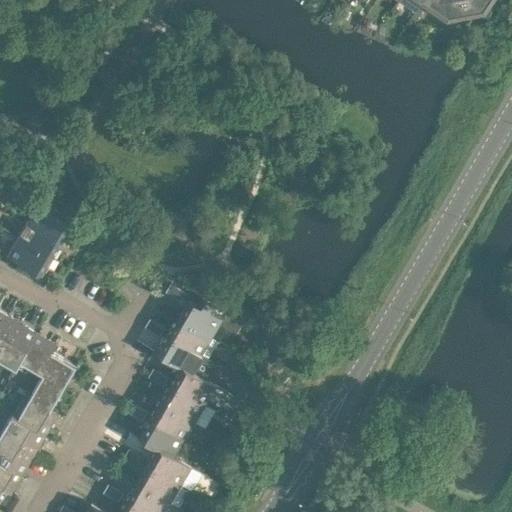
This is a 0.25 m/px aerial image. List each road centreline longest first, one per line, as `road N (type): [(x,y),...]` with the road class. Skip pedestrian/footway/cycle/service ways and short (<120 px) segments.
road 1 (tertiary): [(276,511),(511,106)]
road 2 (residential): [(39,511),(126,355),(122,333)]
road 3 (residential): [(122,333),(0,272)]
